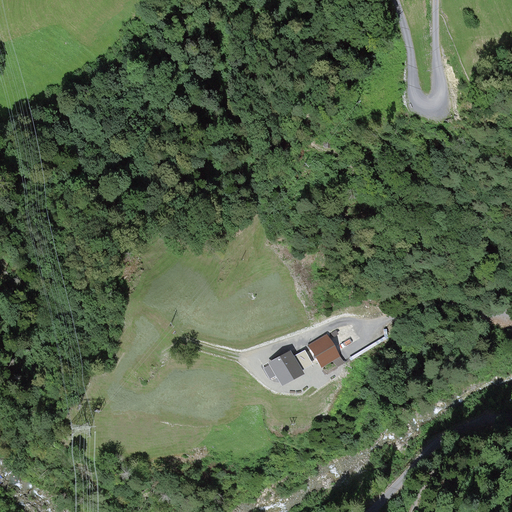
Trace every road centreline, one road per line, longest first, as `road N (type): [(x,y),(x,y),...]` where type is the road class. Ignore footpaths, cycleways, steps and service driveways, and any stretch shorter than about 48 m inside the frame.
road 1 (trunk): [(365,511),(349,370),(318,241),(299,177),(220,0)]
road 2 (track): [(511,313),(430,305),(329,325),(240,358),(186,342)]
road 3 (track): [(373,511),(434,442),(484,419),(511,418)]
road 4 (track): [(394,0),(418,101),(431,108),(439,96),(438,60)]
